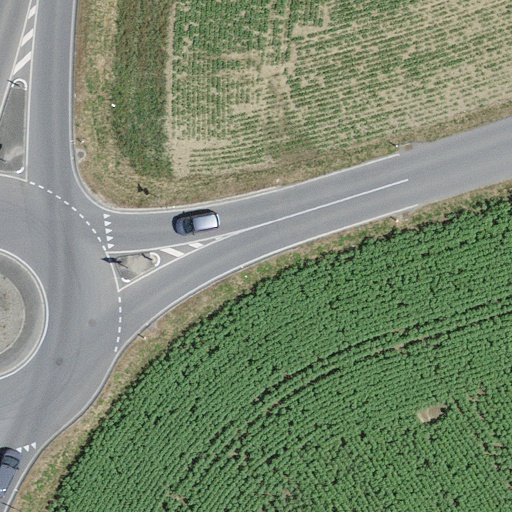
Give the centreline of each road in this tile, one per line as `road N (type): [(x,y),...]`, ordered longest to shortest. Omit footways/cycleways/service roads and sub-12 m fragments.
road 1 (tertiary): [(511,147),(85,289)]
road 2 (secondary): [(3,215),(37,0)]
road 3 (secondary): [(0,431),(37,417),(65,393),(90,325),(85,289)]
